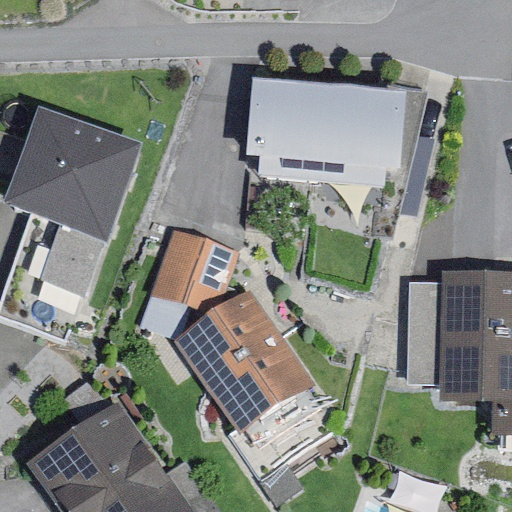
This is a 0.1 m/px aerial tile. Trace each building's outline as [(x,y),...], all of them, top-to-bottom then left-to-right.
[(405,102),(251,94),(246,178),(401,186),(405,102)] [(139,158),(38,121),(3,218),(104,255),(139,158)] [(235,261),(173,239),(150,304),(212,326),(235,261)] [(511,281),(445,280),(442,414),(511,415),(511,281)] [(212,326),(176,349),(234,442),(309,395),(251,302),(212,326)] [(185,511),(121,412),(36,467),(65,511),(185,511)]
